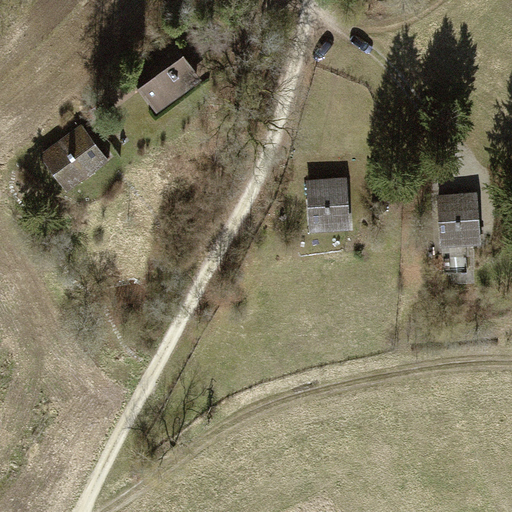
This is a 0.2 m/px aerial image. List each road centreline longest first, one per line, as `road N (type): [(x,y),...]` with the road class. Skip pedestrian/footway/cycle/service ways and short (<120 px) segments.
road 1 (track): [(88,511),(211,274),(301,0)]
road 2 (track): [(106,511),(253,412),(362,380),(511,363)]
road 3 (track): [(475,166),(412,82),(325,0)]
